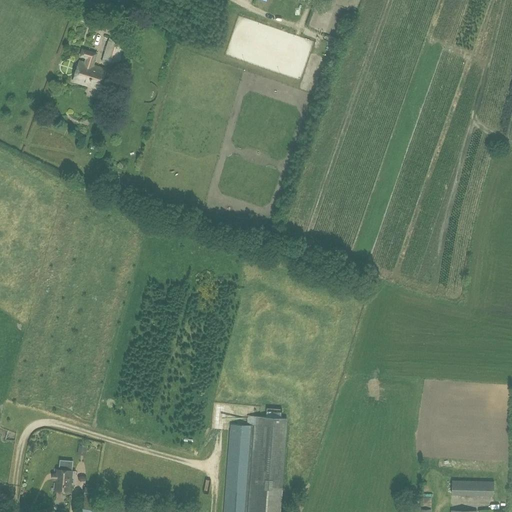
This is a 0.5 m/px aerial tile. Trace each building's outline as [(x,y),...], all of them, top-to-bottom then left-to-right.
[(117,65),(125,41),(109,37),(102,61),(117,65)] [(100,89),(106,69),(94,65),(97,54),(82,49),(81,56),(86,57),(84,62),(80,61),(73,81),(100,89)] [(280,511),(284,473),(288,418),(247,415),(247,424),(251,424),(251,426),(244,511),(280,511)] [(231,424),(224,511),(244,511),(251,426),(231,424)] [(76,471),(72,470),(73,461),(60,459),(59,469),(58,469),(57,473),(53,473),(52,480),(56,481),(56,490),(71,491),(71,485),(75,485),(76,471)] [(493,481),(452,480),(451,494),(493,495),(493,481)] [(85,486),(84,496),(96,498),(96,497),(97,488),(85,486)] [(96,498),(84,496),(81,511),(201,511),(202,511),(96,497),(96,498)]
